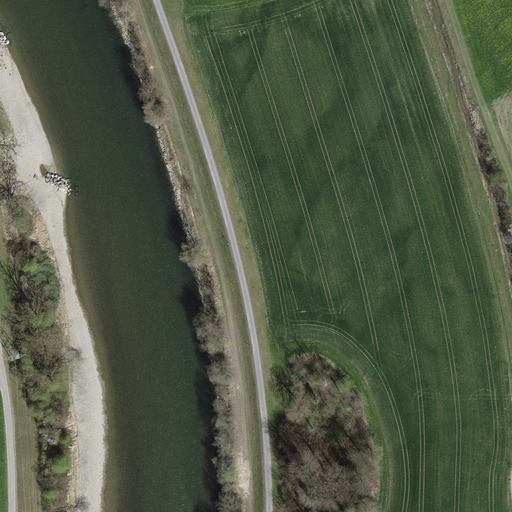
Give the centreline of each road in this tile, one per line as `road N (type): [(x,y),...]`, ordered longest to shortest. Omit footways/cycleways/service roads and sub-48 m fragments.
road 1 (track): [(154,0),(225,207),(254,335),(268,511)]
road 2 (track): [(2,372),(11,511)]
